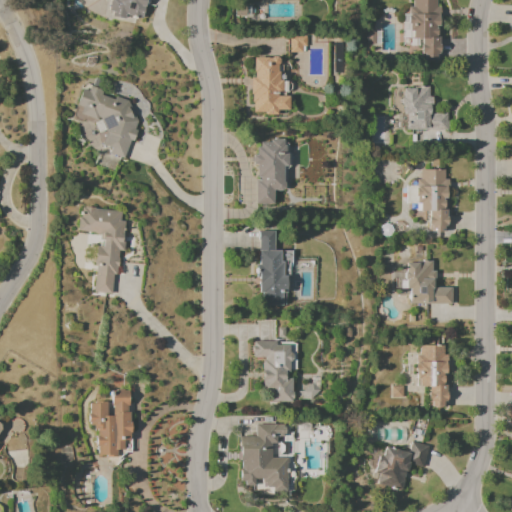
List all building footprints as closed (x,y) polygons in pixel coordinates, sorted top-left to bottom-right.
[(142,17),(144,0),(110,0),(108,16),(124,18),(124,15),(142,17)] [(437,0),(411,0),(411,6),(408,6),(408,39),(421,39),(421,59),(437,59),(437,0)] [(366,44),(375,44),(375,30),(367,30),(366,44)] [(289,53),(303,52),(302,35),(288,36),(289,53)] [(253,113),(288,113),(287,95),(279,95),(278,57),(251,58),(253,113)] [(125,159),(137,117),(126,113),(130,102),(100,94),(102,89),(83,84),(76,106),(82,107),(79,117),(97,121),(94,129),(105,132),(101,145),(110,148),(108,154),(125,159)] [(446,129),(446,113),(429,113),(429,87),(401,87),(401,116),(405,116),(405,130),(446,129)] [(255,204),(273,204),(273,191),(282,191),(282,166),(284,166),(285,140),(255,140),(254,165),(256,165),(256,180),(255,180),(255,204)] [(445,232),(445,179),(442,179),(442,169),(419,169),(419,179),(412,179),(412,189),(405,189),(405,204),(418,204),(418,211),(428,211),(428,232),(445,232)] [(93,292),(112,294),(116,250),(120,250),(123,211),(79,207),(77,231),(98,233),(93,292)] [(287,305),(287,251),(273,250),(273,230),(257,230),(257,273),(259,273),(259,305),(287,305)] [(449,287),(432,287),(432,262),(403,262),(403,289),(407,289),(407,304),(450,304),(449,287)] [(261,389),(270,389),(270,402),(291,402),(291,376),(288,376),(288,342),(252,341),(252,357),(262,358),(261,389)] [(428,387),(427,407),(444,408),(444,345),(418,345),(418,354),(415,354),(415,386),(428,387)] [(127,390),(111,390),(111,416),(106,416),(106,403),(88,403),(89,427),(96,427),(96,457),(116,456),(116,450),(122,450),(122,440),(128,440),(127,390)] [(286,490),(286,458),(272,458),(273,437),(284,438),(284,424),(255,424),(254,437),(239,437),(239,484),(254,484),(255,481),(265,481),(265,489),(286,490)] [(383,446),(381,456),(377,455),(370,482),(400,490),(407,464),(421,468),(426,446),(409,442),(407,453),(383,446)]
